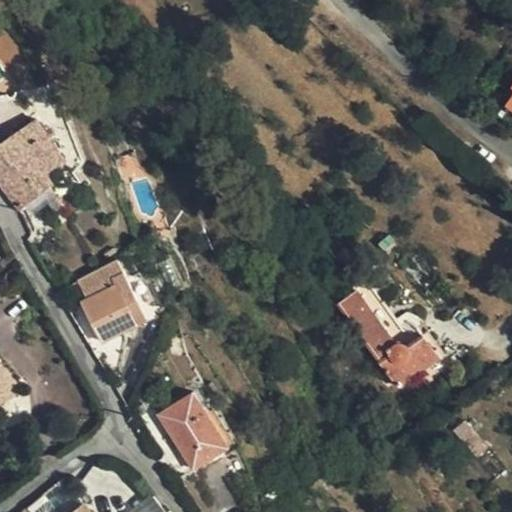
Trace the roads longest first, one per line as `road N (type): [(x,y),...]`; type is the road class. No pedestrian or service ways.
road 1 (residential): [(0,201),(122,429)]
road 2 (residential): [(342,0),(511,152)]
road 3 (residential): [(1,511),(122,429)]
